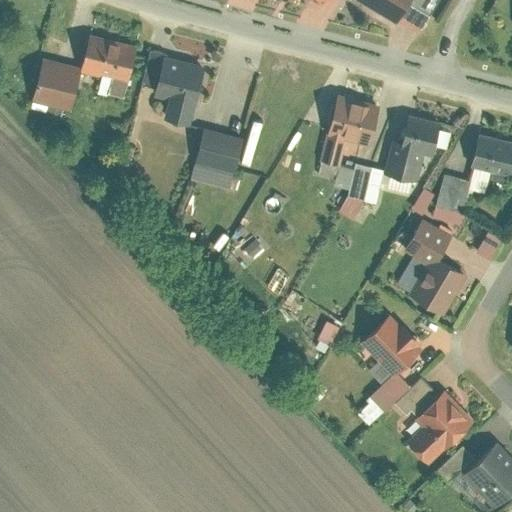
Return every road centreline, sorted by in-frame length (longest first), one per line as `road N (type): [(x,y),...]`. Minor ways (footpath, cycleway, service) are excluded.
road 1 (residential): [(172,0),(419,66)]
road 2 (residential): [(511,223),(465,311),(476,361),(511,402)]
